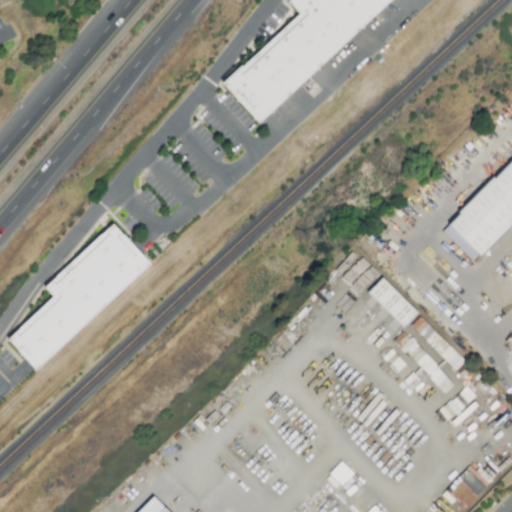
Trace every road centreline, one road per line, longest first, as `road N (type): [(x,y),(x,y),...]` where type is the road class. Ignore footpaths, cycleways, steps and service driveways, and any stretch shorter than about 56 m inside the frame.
road 1 (motorway): [(0,224),(190,0)]
road 2 (motorway): [(129,0),(0,152)]
